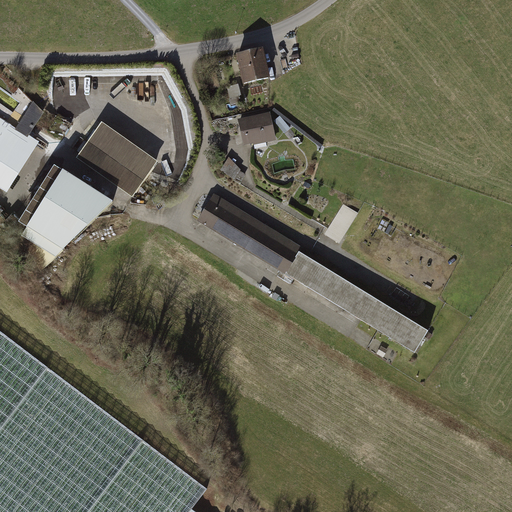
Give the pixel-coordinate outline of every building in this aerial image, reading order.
[(237,70),(240,84),(266,79),(260,50),(234,55),(237,70)] [(231,96),(242,93),(238,81),(227,84),(231,96)] [(268,113),(234,119),(239,147),(273,141),(268,113)] [(153,161),(98,122),(73,158),(129,197),(153,161)] [(0,192),(2,193),(26,156),(0,138),(0,137),(4,132),(0,129),(0,192)] [(231,156),(222,165),(234,177),(242,167),(231,156)] [(106,201),(48,165),(12,221),(21,227),(16,235),(51,257),(106,201)] [(300,249),(212,194),(195,221),(413,355),(427,333),(298,253),(300,249)] [(340,241),(359,212),(344,203),(326,232),(340,241)] [(0,330),(0,511),(196,511),(193,510),(210,488),(0,330)]
